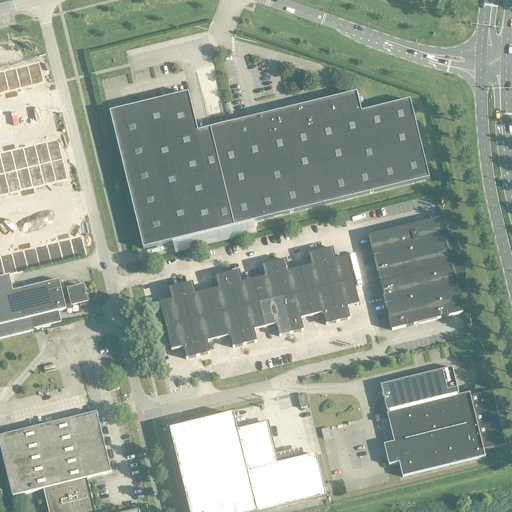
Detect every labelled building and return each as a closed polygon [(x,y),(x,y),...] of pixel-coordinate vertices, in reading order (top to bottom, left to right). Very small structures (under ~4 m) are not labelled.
[(38,62),(27,65),(32,86),(43,83),(38,62)] [(27,65),(15,68),(20,88),(32,86),(27,65)] [(15,68),(4,71),(9,91),(20,88),(15,68)] [(4,71),(0,71),(0,93),(9,91),(4,71)] [(197,132),(188,93),(109,113),(143,250),(429,180),(409,101),(361,113),(356,94),(295,108),(295,109),(290,111),(290,110),(209,129),(197,132)] [(57,139),(46,142),(51,162),(62,159),(57,139)] [(46,142),(34,145),(39,165),(51,162),(46,142)] [(34,145),(22,148),(27,168),(39,165),(34,145)] [(22,148),(11,150),(16,171),(27,168),(22,148)] [(11,150),(0,153),(0,157),(4,174),(16,171),(11,150)] [(62,159),(51,162),(56,182),(67,180),(62,159)] [(51,162),(39,165),(44,185),(56,182),(51,162)] [(39,165),(27,168),(32,188),(44,185),(39,165)] [(27,168),(16,171),(21,191),(32,188),(27,168)] [(16,171),(4,174),(9,194),(21,191),(16,171)] [(4,174),(0,174),(0,196),(9,194),(4,174)] [(444,238),(439,219),(368,237),(391,331),(462,314),(458,295),(459,292),(461,284),(461,276),(461,268),(459,260),(456,253),(451,246),(446,240),(444,238)] [(81,236),(69,239),(74,259),(86,256),(81,236)] [(69,239),(58,242),(63,262),(74,259),(69,239)] [(58,242),(46,245),(51,265),(63,262),(58,242)] [(46,245),(34,247),(39,268),(51,265),(46,245)] [(34,247),(23,250),(28,270),(39,268),(34,247)] [(332,249),(321,252),(308,255),(311,267),(289,272),(286,260),(274,263),(261,266),(264,278),(242,283),(239,272),(228,275),(215,278),(218,289),(195,295),(192,283),(168,289),(171,301),(159,304),(171,351),(183,348),(186,360),(210,354),(207,342),(229,337),(232,349),(256,343),(254,331),(276,326),(279,337),(303,331),(300,320),(323,314),(325,326),(350,320),(347,308),(359,305),(347,258),(335,261),(332,249)] [(23,250),(11,253),(16,273),(28,270),(23,250)] [(11,253),(0,255),(0,258),(4,276),(16,273),(11,253)] [(9,276),(0,277),(0,339),(34,331),(33,329),(61,323),(58,312),(66,310),(65,306),(71,304),(71,306),(81,304),(81,306),(89,304),(87,295),(86,296),(86,293),(85,293),(83,287),(68,291),(67,289),(61,290),(59,281),(13,292),(9,276)] [(387,412),(387,414),(375,417),(376,422),(388,419),(393,443),(383,445),(388,466),(398,463),(402,478),(485,458),(483,451),(504,446),(491,392),(485,394),(486,387),(475,385),(473,397),(470,398),(469,394),(458,396),(458,394),(452,368),(380,386),(386,412),(387,412)] [(304,395),(297,397),(300,409),(307,407),(304,395)] [(75,419),(72,419),(0,436),(0,450),(12,498),(43,490),(48,511),(138,511),(133,511),(94,511),(87,480),(111,474),(96,414),(91,415),(92,417),(75,420),(75,419)] [(233,415),(169,430),(188,511),(262,511),(325,497),(315,455),(305,458),(281,464),(281,462),(276,463),(266,424),(237,431),(233,415)]
